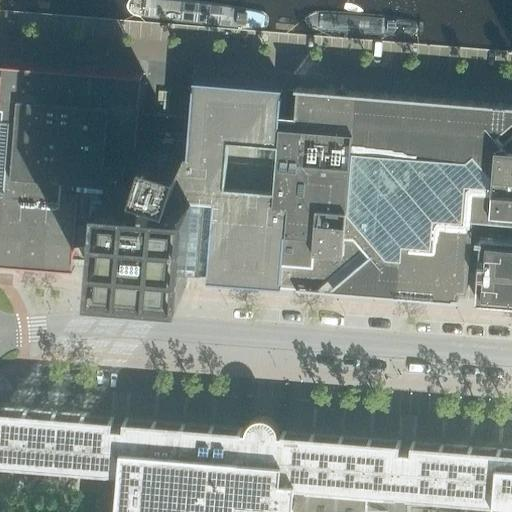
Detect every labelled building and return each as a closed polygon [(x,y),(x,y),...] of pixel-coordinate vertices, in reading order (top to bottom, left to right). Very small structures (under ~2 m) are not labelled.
[(92,0),(91,14),(151,19),(152,0),(92,0)] [(175,21),(235,26),(237,6),(177,1),(175,21)] [(341,34),(401,39),(402,19),(343,14),(341,34)] [(425,41),(485,46),(486,26),(427,21),(425,41)] [(0,261),(75,268),(77,242),(81,190),(102,191),(102,180),(125,182),(127,164),(137,165),(139,145),(137,145),(139,117),(143,74),(3,63),(0,100),(0,261)] [(274,203),(281,114),(283,86),(194,79),(191,122),(188,155),(186,184),(189,188),(217,190),(210,271),(209,279),(282,285),(289,204),(274,203)] [(281,114),(274,203),(289,204),(282,285),(316,288),(327,279),(336,272),(340,279),(340,290),(457,299),(457,289),(467,290),(467,288),(468,274),(478,275),(481,234),(511,236),(511,133),(504,140),(503,139),(502,138),(502,137),(501,136),(499,133),(511,122),(511,103),(415,96),(349,91),(343,84),(337,90),(336,90),(335,90),(300,87),(299,94),(297,115),(289,115),(281,114)] [(102,191),(81,190),(77,242),(86,241),(89,241),(98,241),(95,281),(101,282),(180,288),(186,289),(187,272),(196,272),(200,272),(209,271),(210,271),(217,190),(189,188),(186,184),(188,155),(191,122),(184,121),(146,118),(139,117),(137,145),(139,145),(137,165),(127,164),(125,182),(102,180),(102,191)] [(511,236),(481,234),(478,275),(476,300),(511,303),(511,236)] [(180,288),(101,282),(100,289),(100,291),(179,298),(179,296),(180,288)] [(0,462),(120,473),(116,511),(511,511),(511,449),(412,442),(411,449),(400,448),(401,441),(282,431),(282,433),(279,433),(279,431),(279,429),(278,426),(277,423),(274,420),(272,418),(269,417),(267,416),(264,415),(261,415),(257,416),(255,417),(252,419),(250,421),(248,424),(247,427),(247,429),(246,430),(243,430),(243,428),(125,418),(124,425),(113,425),(114,418),(17,410),(0,408),(0,462)]
